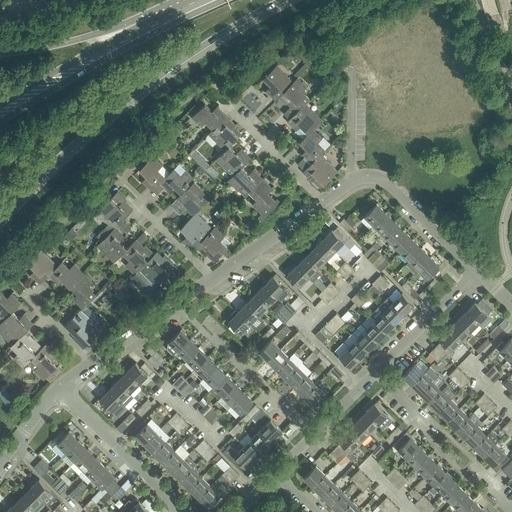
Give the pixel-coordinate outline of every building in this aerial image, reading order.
[(389,24),(360,38),(379,78),(391,81),(374,89),(380,101),(389,121),(433,132),(441,127),(450,130),(468,121),(469,115),(472,114),(481,116),(494,110),(482,86),(473,83),(465,68),(464,68),(440,79),(414,73),(413,73),(404,53),(404,54),(389,24)] [(292,81),(284,72),(276,65),(263,78),(270,86),(264,92),(265,92),(267,90),(269,91),(268,92),(275,100),(278,97),(289,86),(288,85),(292,81)] [(296,112),(301,107),(306,102),(310,98),(303,90),(307,86),(297,76),(292,81),(288,85),(289,86),(278,97),(286,104),(288,102),(290,103),(289,104),(296,112)] [(214,128),(225,117),(218,109),(217,110),(215,109),(218,106),(218,105),(211,112),(204,104),(191,117),(201,127),(207,122),(214,128)] [(296,112),(287,120),(295,128),(296,127),(298,129),(295,131),(295,132),(296,131),(303,138),(308,133),(313,129),(322,120),(312,110),(308,114),(301,107),(296,112)] [(232,125),(233,124),(225,117),(214,128),(214,129),(209,134),(225,150),(230,146),(239,137),(231,129),(236,124),(233,127),(232,125)] [(312,163),(316,158),(325,150),(318,142),(322,138),(313,129),(308,133),(303,138),(299,141),(307,149),(301,155),(304,153),(305,154),(304,155),(312,163)] [(179,145),(173,139),(170,144),(175,149),(179,145)] [(237,171),(242,167),(251,158),(243,150),(242,151),(240,150),(243,147),(237,153),(230,146),(225,150),(216,159),(233,175),(237,171)] [(169,172),(160,163),(153,156),(140,169),(147,176),(141,182),(141,183),(144,180),(145,182),(144,183),(152,190),(161,181),(169,172)] [(328,161),(323,165),(316,158),(312,163),(303,171),(310,179),(312,178),(313,180),(310,182),(311,183),(313,180),(321,187),(337,171),(328,161)] [(215,169),(211,164),(206,169),(210,174),(215,169)] [(249,192),(263,179),(255,171),(254,172),(253,171),(255,168),(249,174),(242,167),(237,171),(233,175),(228,180),(238,189),(242,185),(249,192)] [(182,193),(191,185),(195,180),(185,170),(181,175),(174,168),(169,172),(161,181),(168,189),(169,188),(171,189),(168,192),(169,192),(175,186),(182,193)] [(275,200),(268,193),(274,186),(271,189),(269,187),(270,186),(263,179),(249,192),(256,199),(252,204),(261,213),(258,217),(263,221),(277,206),(273,202),(275,200)] [(197,191),(191,185),(182,193),(174,201),(179,206),(182,203),(185,205),(186,204),(188,206),(185,209),(186,208),(193,215),(198,210),(199,210),(212,197),(202,187),(197,191)] [(115,227),(120,223),(133,210),(125,202),(124,203),(123,201),(125,199),(125,198),(124,199),(117,192),(118,191),(94,215),(115,227)] [(374,224),(386,212),(377,204),(378,203),(377,202),(365,215),(374,224)] [(201,212),(199,210),(198,210),(193,215),(180,228),(188,235),(182,241),(185,239),(186,240),(185,241),(193,249),(196,246),(213,228),(199,214),(201,212)] [(383,233),(395,221),(386,212),(374,224),(383,233)] [(353,227),(346,220),(344,218),(339,222),(348,231),(353,227)] [(392,242),(404,230),(395,221),(383,233),(392,242)] [(225,236),(215,226),(213,228),(196,246),(203,254),(206,251),(207,252),(206,253),(214,261),(223,253),(227,257),(233,250),(228,246),(227,248),(220,240),(225,236)] [(123,235),(115,227),(101,240),(96,245),(104,253),(104,252),(114,262),(123,253),(127,248),(120,241),(126,235),(126,234),(123,237),(122,236),(123,235)] [(323,238),(335,250),(344,241),(332,229),(323,238)] [(401,251),(412,239),(404,230),(392,242),(401,251)] [(80,241),(74,236),(71,240),(76,245),(80,241)] [(44,246),(49,241),(45,238),(41,242),(44,246)] [(326,259),(335,250),(323,238),(314,247),(326,259)] [(135,273),(154,254),(147,247),(144,249),(143,248),(144,247),(136,239),(127,248),(123,253),(130,260),(125,264),(135,273)] [(410,260),(421,248),(412,239),(401,251),(410,260)] [(367,257),(376,248),(373,245),(364,254),(367,257)] [(317,268),(326,259),(314,247),(305,256),(317,268)] [(372,262),(381,253),(377,249),(376,248),(367,257),(372,262)] [(419,269),(430,257),(421,248),(410,260),(419,269)] [(51,258),(48,256),(41,249),(28,262),(35,269),(29,276),(32,273),(33,275),(32,276),(40,283),(49,275),(58,265),(51,258)] [(174,272),(173,272),(172,273),(169,273),(176,266),(168,259),(165,261),(164,260),(165,259),(157,251),(154,254),(135,273),(130,278),(131,279),(145,293),(146,293),(147,295),(163,279),(164,281),(163,282),(163,283),(164,283),(165,284),(166,284),(167,284),(168,284),(169,284),(170,284),(171,283),(173,281),(174,280),(174,279),(175,279),(175,278),(175,277),(175,276),(175,275),(175,274),(174,273),(174,272)] [(376,266),(385,257),(381,253),(372,262),(376,266)] [(308,277),(317,268),(305,256),(296,265),(308,277)] [(381,271),(383,268),(390,262),(385,257),(376,266),(381,271)] [(425,279),(427,277),(428,278),(440,266),(430,257),(419,269),(419,270),(417,272),(425,279)] [(342,265),(346,261),(342,258),(338,262),(341,266),(337,270),(346,279),(350,274),(342,265)] [(70,286),(83,274),(74,264),(69,268),(62,261),(58,265),(49,275),(56,282),(58,281),(59,282),(56,285),(57,285),(63,279),(70,286)] [(355,270),(351,266),(346,261),(342,265),(350,274),(355,270)] [(299,286),(308,277),(296,265),(288,274),(287,273),(286,273),(299,286)] [(285,286),(287,284),(276,273),(274,276),(274,275),(264,284),(276,296),(286,287),(285,286)] [(82,308),(89,301),(95,295),(88,287),(92,283),(83,274),(70,286),(77,294),(71,300),(74,297),(76,299),(75,300),(82,308)] [(389,283),(382,276),(380,274),(376,279),(385,288),(389,283)] [(326,286),(331,282),(326,277),(318,286),(322,290),(331,299),(335,295),(326,286)] [(373,300),(385,288),(376,279),(372,283),(373,284),(366,292),(373,300)] [(405,289),(410,285),(406,281),(402,286),(405,289)] [(340,291),(335,285),(331,282),(326,286),(335,295),(340,291)] [(267,305),(276,296),(264,284),(256,293),(267,305)] [(415,299),(419,294),(410,285),(405,289),(415,299)] [(12,311),(21,303),(13,295),(12,296),(11,294),(14,292),(13,291),(7,297),(0,290),(0,317),(3,320),(7,316),(8,316),(12,311)] [(126,296),(121,290),(116,296),(121,301),(126,296)] [(327,304),(331,299),(322,290),(318,295),(327,304)] [(368,299),(364,294),(359,290),(355,295),(364,303),(368,299)] [(414,304),(412,302),(402,292),(393,301),(405,313),(414,304)] [(259,314),(267,305),(256,293),(247,302),(259,314)] [(297,310),(295,309),(304,301),(298,295),(290,303),(288,301),(284,306),(293,315),(297,310)] [(360,307),(364,303),(355,295),(351,298),(360,307)] [(396,322),(405,313),(393,301),(384,310),(396,322)] [(250,323),(259,314),(247,302),(238,311),(250,323)] [(467,311),(479,323),(487,314),(476,302),(467,311)] [(289,319),(293,315),(284,306),(279,310),(289,319)] [(73,338),(76,341),(84,348),(108,324),(98,315),(92,320),(81,308),(64,325),(75,336),(73,338)] [(284,323),(289,319),(279,310),(275,314),(284,323)] [(387,331),(396,322),(384,310),(375,319),(387,331)] [(19,318),(12,311),(8,316),(7,316),(3,320),(0,322),(0,332),(12,345),(20,337),(24,332),(33,324),(26,316),(24,317),(23,315),(26,313),(25,312),(19,318)] [(241,332),(250,323),(238,311),(229,320),(228,319),(228,320),(241,332)] [(469,332),(479,323),(467,311),(458,320),(469,332)] [(333,317),(341,326),(351,317),(346,312),(341,317),(337,313),(333,317)] [(337,331),(341,326),(333,317),(328,321),(337,331)] [(378,340),(387,331),(375,319),(366,328),(378,340)] [(460,341),(469,332),(458,320),(449,329),(460,341)] [(333,334),(337,331),(328,321),(324,325),(333,334)] [(290,329),(286,325),(283,326),(279,330),(284,336),(290,329)] [(329,339),(333,334),(324,325),(320,330),(329,339)] [(490,334),(494,338),(503,329),(499,325),(490,334)] [(173,355),(178,350),(190,338),(181,330),(182,329),(182,328),(169,341),(167,349),(173,355)] [(369,349),(378,340),(366,328),(358,337),(369,349)] [(451,350),(460,341),(449,329),(439,338),(441,340),(437,345),(446,354),(449,358),(454,353),(451,350)] [(265,339),(272,333),(268,330),(262,336),(265,339)] [(302,339),(305,336),(299,330),(295,333),(302,339)] [(27,362),(42,347),(35,340),(32,342),(31,341),(32,340),(24,332),(20,337),(12,345),(11,345),(18,353),(13,357),(23,367),(27,363),(27,362)] [(260,345),(265,339),(262,336),(257,342),(260,345)] [(308,345),(311,342),(305,336),(302,339),(308,345)] [(509,358),(511,354),(511,337),(511,338),(511,337),(511,336),(505,344),(503,341),(497,347),(509,358)] [(361,358),(369,349),(358,337),(349,346),(361,358)] [(187,359),(199,347),(190,338),(178,350),(187,359)] [(485,347),(491,341),(488,338),(482,344),(485,347)] [(269,360),(280,348),(271,339),(259,351),(269,360)] [(313,351),(316,348),(311,342),(308,345),(313,351)] [(52,353),(53,352),(45,344),(42,347),(27,362),(27,363),(34,370),(35,369),(44,379),(58,366),(64,359),(56,352),(53,355),(52,353)] [(479,353),(485,347),(482,344),(476,350),(479,353)] [(442,358),(446,354),(437,345),(433,349),(442,358)] [(351,367),(361,358),(349,346),(339,355),(351,367)] [(196,368),(208,356),(199,347),(187,359),(196,368)] [(277,369),(289,357),(280,348),(269,360),(277,369)] [(438,362),(442,358),(433,349),(424,358),(430,363),(434,359),(438,362)] [(167,362),(165,360),(156,351),(152,355),(161,364),(163,366),(167,362)] [(322,360),(325,356),(319,351),(316,354),(322,360)] [(156,368),(161,364),(152,355),(147,359),(156,368)] [(205,377),(217,365),(208,356),(196,368),(205,377)] [(328,366),(331,363),(325,356),(322,360),(328,366)] [(286,378),(298,366),(289,357),(277,369),(286,378)] [(149,376),(154,371),(145,362),(140,367),(136,362),(127,372),(139,384),(148,374),(149,376)] [(423,372),(415,363),(403,375),(412,384),(423,372)] [(214,386),(226,374),(217,365),(205,377),(214,386)] [(489,378),(498,369),(494,365),(485,374),(489,378)] [(295,387),(307,375),(298,366),(286,378),(295,387)] [(339,379),(343,375),(334,366),(330,370),(339,379)] [(452,379),(461,370),(457,366),(445,379),(449,383),(452,379)] [(507,379),(502,374),(498,369),(489,378),(494,383),(498,379),(502,383),(507,379)] [(185,379),(181,375),(176,370),(167,379),(172,384),(176,388),(185,379)] [(452,379),(457,384),(466,375),(461,370),(452,379)] [(130,393),(139,384),(127,372),(118,381),(130,393)] [(433,381),(431,380),(423,372),(412,384),(421,393),(433,381)] [(223,395),(235,383),(226,374),(214,386),(223,395)] [(304,396),(316,384),(307,375),(295,387),(304,396)] [(461,388),(466,383),(470,379),(466,375),(457,384),(461,388)] [(181,392),(190,384),(185,379),(176,388),(181,392)] [(134,396),(130,393),(118,381),(109,390),(121,401),(125,405),(134,396)] [(442,390),(439,388),(433,381),(421,393),(430,402),(442,390)] [(232,404),(244,392),(235,383),(223,395),(232,404)] [(185,397),(189,393),(194,388),(190,384),(181,392),(185,397)] [(314,405),(325,393),(316,384),(304,396),(314,405)] [(0,390),(0,395),(3,400),(10,395),(5,387),(0,390)] [(112,411),(121,401),(109,390),(100,398),(99,397),(99,398),(112,411)] [(286,397),(294,405),(301,398),(293,390),(286,397)] [(439,411),(448,401),(451,399),(442,390),(430,402),(428,404),(435,411),(437,409),(439,411)] [(241,413),(253,401),(244,392),(232,404),(241,413)] [(479,406),(488,397),(484,393),(475,402),(479,406)] [(484,411),(493,402),(488,397),(479,406),(484,411)] [(145,408),(151,402),(148,399),(142,405),(145,408)] [(460,408),(456,404),(451,399),(448,401),(439,411),(448,420),(460,408)] [(203,415),(212,406),(208,402),(199,411),(203,415)] [(382,428),(391,419),(374,402),(365,411),(378,424),(382,428)] [(488,415),(493,410),(497,406),(493,402),(484,411),(488,415)] [(257,412),(260,408),(256,404),(246,413),(251,418),(256,423),(260,418),(255,413),(257,412)] [(139,414),(145,408),(142,405),(136,411),(139,414)] [(208,419),(217,411),(212,406),(203,415),(208,419)] [(468,417),(464,412),(460,408),(448,420),(457,429),(468,417)] [(212,424),(217,419),(221,415),(217,411),(208,419),(212,424)] [(369,433),(378,424),(365,411),(356,420),(369,433)] [(127,426),(136,417),(132,412),(123,421),(127,426)] [(171,425),(180,416),(176,412),(168,421),(171,425)] [(247,422),(251,418),(246,413),(242,417),(247,422)] [(176,429),(185,420),(180,416),(171,425),(176,429)] [(466,438),(470,434),(478,426),(468,417),(457,429),(455,431),(461,437),(463,435),(466,438)] [(283,431),(282,430),(271,419),(261,428),(273,440),(283,431)] [(506,433),(511,426),(511,420),(511,419),(502,428),(506,433)] [(180,434),(185,429),(189,425),(185,420),(176,429),(180,434)] [(360,441),(369,433),(356,420),(347,428),(360,441)] [(229,431),(233,435),(233,436),(242,427),(238,422),(229,431)] [(145,444),(157,432),(147,423),(136,435),(145,444)] [(394,439),(403,430),(398,425),(389,435),(394,439)] [(487,435),(480,428),(478,426),(470,434),(466,438),(475,447),(487,435)] [(265,449),(273,440),(261,428),(253,437),(265,449)] [(351,451),(360,441),(347,428),(338,438),(341,441),(337,446),(345,455),(350,450),(351,451)] [(66,452),(78,440),(69,431),(70,430),(57,443),(66,452)] [(154,453),(166,441),(157,432),(145,444),(154,453)] [(194,439),(190,435),(186,439),(189,443),(194,439)] [(390,443),(394,439),(389,435),(385,438),(390,443)] [(410,437),(407,439),(403,435),(394,444),(398,448),(398,449),(407,458),(419,446),(410,437)] [(495,444),(488,436),(487,435),(475,447),(484,456),(495,444)] [(255,458),(265,449),(253,437),(243,446),(255,458)] [(199,452),(208,443),(204,439),(195,448),(199,452)] [(75,461),(87,449),(78,440),(66,452),(75,461)] [(163,462),(175,450),(166,441),(154,453),(163,462)] [(203,456),(212,447),(208,443),(199,452),(203,456)] [(376,457),(385,448),(380,444),(371,453),(376,457)] [(505,453),(496,445),(495,444),(484,456),(493,465),(505,453)] [(243,446),(237,452),(229,445),(226,448),(223,446),(219,449),(240,469),(244,465),(246,467),(255,458),(243,446)] [(342,459),(345,455),(337,446),(333,450),(342,459)] [(416,467),(428,455),(419,446),(407,458),(416,467)] [(208,461),(217,452),(212,447),(203,456),(208,461)] [(84,470),(96,458),(87,449),(75,461),(84,470)] [(172,471),(184,459),(175,450),(163,462),(172,471)] [(337,463),(342,459),(333,450),(328,454),(337,463)] [(425,476),(437,464),(428,455),(416,467),(425,476)] [(224,470),(230,464),(222,457),(216,462),(224,470)] [(37,463),(46,472),(51,467),(42,458),(37,463)] [(93,479),(105,467),(96,458),(84,470),(93,479)] [(181,479),(193,468),(184,459),(172,471),(181,479)] [(511,467),(511,461),(502,470),(506,473),(511,467)] [(42,476),(46,472),(37,463),(33,467),(42,476)] [(434,485),(446,473),(437,464),(425,476),(434,484),(434,485)] [(313,486),(325,474),(316,465),(304,477),(313,486)] [(235,479),(239,475),(230,466),(226,470),(235,479)] [(108,491),(114,485),(117,482),(112,478),(114,476),(105,467),(93,479),(102,488),(91,499),(96,503),(107,491),(108,491)] [(390,480),(399,471),(395,467),(386,476),(390,480)] [(190,488),(202,476),(193,468),(181,479),(190,488)] [(355,482),(364,473),(359,469),(350,478),(355,482)] [(231,483),(235,479),(226,470),(222,474),(231,483)] [(394,484),(403,475),(399,471),(390,480),(394,484)] [(63,491),(73,481),(63,472),(56,480),(51,485),(60,494),(63,491)] [(51,485),(56,480),(48,473),(44,478),(51,485)] [(359,486),(368,477),(364,473),(355,482),(359,486)] [(443,493),(455,482),(446,473),(434,485),(434,484),(429,489),(434,493),(438,488),(443,493)] [(322,495),(334,483),(325,474),(313,486),(322,495)] [(399,488),(402,485),(408,479),(403,475),(394,484),(399,488)] [(211,485),(210,485),(202,476),(190,488),(199,497),(211,485)] [(363,491),(368,486),(372,482),(368,477),(359,486),(363,491)] [(127,489),(133,481),(128,478),(122,486),(127,489)] [(42,500),(51,491),(39,479),(30,488),(42,500)] [(121,486),(120,486),(117,482),(114,485),(108,491),(112,495),(121,486)] [(452,502),(464,491),(455,482),(443,493),(452,502)] [(220,495),(219,494),(222,492),(213,483),(210,485),(211,485),(199,497),(208,507),(220,495)] [(331,504),(343,492),(334,483),(322,495),(331,504)] [(73,498),(81,491),(82,490),(78,485),(69,494),(73,498)] [(116,500),(125,491),(121,486),(112,495),(116,500)] [(33,509),(42,500),(30,488),(21,497),(33,509)] [(461,511),(473,499),(464,491),(452,502),(461,511)] [(339,511),(340,511),(352,501),(343,492),(331,504),(339,511)] [(422,495),(418,500),(414,504),(418,508),(427,499),(423,495),(422,495)] [(382,510),(391,501),(387,496),(378,505),(382,510)] [(33,509),(21,497),(12,506),(18,511),(34,511),(35,511),(33,509)] [(150,511),(139,501),(137,498),(132,500),(130,499),(124,504),(126,506),(132,511),(150,511)] [(87,511),(96,503),(91,499),(83,507),(87,511)] [(422,511),(431,503),(427,499),(418,508),(422,511)] [(461,511),(478,511),(482,508),(473,499),(461,511)] [(358,511),(361,510),(352,501),(340,511),(358,511)] [(384,511),(389,511),(396,505),(391,501),(382,510),(384,511)] [(431,511),(436,508),(431,503),(422,511),(431,511)]
